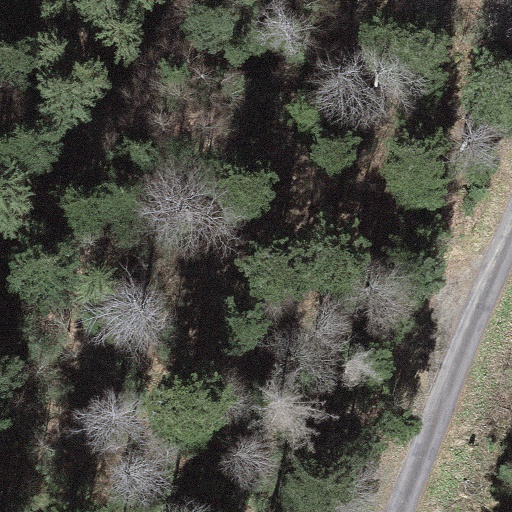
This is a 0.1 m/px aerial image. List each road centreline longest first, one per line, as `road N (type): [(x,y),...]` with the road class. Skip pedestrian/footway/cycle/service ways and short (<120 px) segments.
road 1 (unclassified): [(511,239),(397,511)]
road 2 (track): [(0,221),(189,0)]
